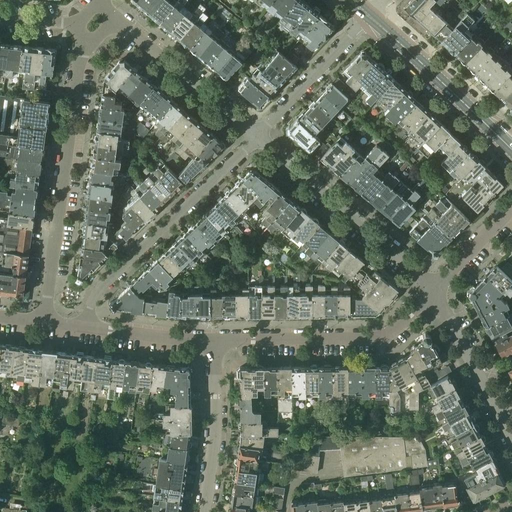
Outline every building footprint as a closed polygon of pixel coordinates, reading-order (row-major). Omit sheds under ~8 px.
[(151,15),(162,0),(146,0),(141,7),(151,15)] [(162,0),(151,15),(160,23),(178,2),(177,1),(175,0),(162,0)] [(178,2),(160,23),(170,31),(185,13),(188,10),(183,5),(187,0),(178,0),(177,1),(178,2)] [(273,0),(270,4),(271,4),(267,8),(274,14),(274,13),(281,19),(296,0),(273,0)] [(290,29),(291,29),(309,6),(309,5),(303,0),(296,0),(281,19),(286,23),(284,26),(289,30),(290,29)] [(435,35),(447,22),(431,7),(434,4),(432,2),(434,0),(410,0),(404,7),(415,17),(435,35)] [(185,13),(170,31),(180,39),(204,11),(206,8),(201,3),(190,16),(185,13)] [(315,7),(313,9),(309,6),(291,29),(296,34),(297,33),(302,37),(320,14),(321,12),(321,10),(316,7),(315,7)] [(220,11),(228,18),(231,14),(225,8),(223,7),(220,11)] [(204,11),(180,39),(190,48),(205,30),(205,29),(208,26),(203,22),(208,16),(204,11)] [(452,55),(454,52),(455,53),(473,34),(471,32),(467,36),(463,32),(474,20),(467,13),(455,26),(441,41),(449,48),(447,50),(452,55)] [(316,47),(323,40),(326,40),(328,37),(328,34),(333,29),(333,25),(327,21),(328,20),(320,14),(302,37),(309,42),(306,46),(312,51),(315,47),(316,47)] [(506,30),(511,35),(511,33),(511,23),(509,20),(503,25),(507,29),(506,30)] [(435,35),(441,41),(455,26),(453,24),(451,26),(447,22),(435,35)] [(205,30),(190,48),(199,56),(221,30),(216,26),(213,30),(208,26),(205,29),(205,30)] [(226,34),(221,30),(199,56),(208,63),(226,42),(222,39),(226,34)] [(465,63),(484,43),(489,38),(487,36),(484,38),(485,39),(484,41),(480,37),(480,38),(474,33),(473,34),(455,53),(461,59),(465,63)] [(226,42),(208,63),(218,71),(239,45),(235,41),(231,46),(226,42)] [(0,74),(6,75),(7,67),(10,45),(0,43),(0,74)] [(489,47),(484,43),(465,63),(470,68),(474,72),(494,52),(498,47),(496,45),(494,47),(495,48),(493,50),(490,46),(489,47)] [(19,72),(20,69),(23,46),(10,45),(7,67),(6,75),(13,76),(19,76),(19,72)] [(218,71),(226,78),(250,54),(239,45),(218,71)] [(34,47),(23,46),(20,69),(19,72),(26,73),(25,80),(24,79),(23,88),(29,89),(31,70),(34,47)] [(41,77),(45,48),(34,47),(31,70),(29,89),(34,90),(36,80),(41,81),(41,77)] [(298,69),(296,68),(297,67),(295,65),(286,57),(274,47),(270,52),(272,54),(268,59),(288,76),(292,72),(293,74),(298,69)] [(56,49),(45,48),(41,77),(41,81),(40,90),(39,97),(49,99),(50,91),(46,90),(47,82),(45,81),(46,77),(53,78),(53,73),(56,49)] [(286,57),(295,65),(299,59),(290,51),(286,57)] [(366,53),(366,52),(361,52),(361,54),(348,68),(344,73),(349,77),(346,80),(351,85),(358,78),(374,60),(366,53)] [(499,56),(494,52),(474,72),(480,77),(480,78),(484,81),(504,61),(508,56),(506,55),(504,57),(503,59),(499,56)] [(117,89),(120,85),(134,68),(124,59),(120,60),(115,65),(105,78),(111,83),(117,89)] [(260,70),(262,71),(278,86),(280,85),(281,86),(286,82),(284,80),(288,76),(268,59),(264,64),(261,62),(257,67),(260,70)] [(378,63),(374,60),(358,78),(351,85),(356,90),(359,87),(364,91),(384,70),(384,69),(384,66),(381,63),(378,63)] [(508,66),(504,61),(484,81),(490,87),(493,90),(494,90),(511,71),(511,67),(509,65),(508,66)] [(144,76),(134,68),(120,85),(130,93),(144,76)] [(387,69),(386,71),(384,69),(384,70),(364,91),(369,96),(366,99),(371,104),(374,101),(394,79),(395,79),(391,76),(392,76),(390,75),(392,73),(392,71),(390,69),(387,69)] [(248,77),(269,96),(278,86),(262,71),(260,70),(255,75),(253,73),(249,78),(248,77)] [(500,96),(502,99),(511,88),(511,71),(494,90),(494,91),(494,93),(497,97),(500,96)] [(140,102),(141,101),(155,85),(144,76),(130,93),(140,102)] [(262,104),(269,96),(248,77),(244,82),(246,83),(240,90),(257,104),(257,108),(262,107),(262,104)] [(324,93),(341,109),(350,100),(341,92),(347,85),(338,77),(332,84),(324,93)] [(111,83),(105,78),(103,93),(116,95),(116,91),(109,85),(111,83)] [(401,85),(394,79),(374,101),(379,106),(380,106),(385,110),(388,106),(389,108),(390,108),(406,90),(404,89),(405,88),(401,85)] [(155,85),(141,101),(145,104),(137,114),(142,118),(150,109),(164,93),(161,90),(162,89),(159,86),(158,88),(155,85)] [(511,88),(502,99),(505,101),(505,104),(508,108),(511,107),(511,108),(511,107),(511,88)] [(400,117),(401,119),(418,101),(411,95),(413,94),(409,90),(408,92),(406,90),(390,108),(389,108),(385,112),(396,122),(400,117)] [(116,95),(103,93),(101,106),(122,108),(122,102),(121,102),(115,101),(116,95)] [(167,96),(164,93),(150,109),(142,118),(149,124),(157,114),(160,118),(161,118),(174,102),(171,99),(173,97),(169,94),(167,96)] [(333,118),(341,109),(324,93),(315,102),(333,118)] [(0,94),(0,141),(43,147),(49,101),(0,94)] [(401,119),(398,122),(403,127),(408,132),(411,128),(413,129),(413,130),(429,112),(418,101),(401,119)] [(184,110),(174,102),(161,118),(160,118),(159,119),(164,123),(156,133),(161,138),(169,128),(184,110)] [(333,118),(315,102),(307,110),(325,127),(333,118)] [(122,108),(101,106),(99,118),(123,121),(125,109),(122,108)] [(179,136),(194,118),(184,110),(169,128),(161,138),(166,142),(174,132),(179,136)] [(325,127),(307,110),(298,120),(316,136),(325,127)] [(431,114),(429,112),(413,130),(413,129),(409,133),(414,138),(415,138),(420,142),(423,139),(425,140),(441,123),(435,117),(437,115),(433,112),(431,114)] [(123,121),(99,118),(98,130),(119,133),(121,134),(123,121)] [(204,127),(194,118),(179,136),(183,140),(175,150),(181,154),(189,145),(204,127)] [(316,136),(298,120),(291,128),(288,128),(288,132),(291,132),(308,147),(317,137),(316,136)] [(141,122),(138,126),(140,136),(143,138),(151,128),(147,125),(146,126),(141,122)] [(451,132),(441,123),(425,140),(418,148),(427,157),(431,153),(439,145),(451,132)] [(204,127),(189,145),(181,154),(186,159),(191,152),(196,156),(199,153),(214,135),(204,127)] [(119,133),(98,130),(96,143),(117,146),(129,147),(130,140),(118,139),(119,133)] [(452,133),(451,132),(439,145),(449,154),(460,142),(451,133),(452,133)] [(221,141),(214,135),(199,153),(207,160),(209,158),(211,159),(215,155),(214,154),(221,147),(224,147),(224,141),(221,141)] [(331,166),(350,145),(340,136),(337,139),(329,148),(321,157),(331,166)] [(43,147),(0,141),(0,154),(6,156),(19,157),(41,160),(43,147)] [(441,163),(450,171),(470,151),(469,151),(460,142),(449,154),(441,163)] [(117,146),(96,143),(94,156),(115,159),(116,153),(128,154),(129,147),(117,146)] [(315,152),(321,157),(329,148),(328,148),(325,145),(324,143),(315,152)] [(376,144),(364,158),(360,154),(341,174),(351,183),(370,162),(382,149),(376,144)] [(341,174),(360,154),(350,145),(331,166),(341,174)] [(388,153),(391,150),(385,145),(382,149),(370,162),(351,183),(362,192),(380,172),(376,168),(389,154),(388,153)] [(479,160),(470,151),(450,171),(450,172),(459,180),(461,179),(479,160)] [(207,160),(199,153),(196,156),(179,174),(185,181),(188,181),(196,173),(194,172),(207,160)] [(408,159),(412,163),(416,160),(411,155),(408,159)] [(115,159),(94,156),(93,169),(114,171),(115,165),(121,165),(121,160),(115,159)] [(166,161),(171,165),(175,160),(170,156),(166,161)] [(19,157),(17,171),(40,174),(41,160),(19,157)] [(475,182),(476,181),(488,168),(485,166),(485,163),(482,160),(480,160),(479,160),(461,179),(459,180),(463,185),(463,186),(466,189),(462,192),(463,193),(472,185),(475,182)] [(155,173),(174,192),(177,189),(179,189),(184,186),(183,184),(184,183),(165,164),(160,169),(159,167),(156,170),(153,167),(151,169),(155,173)] [(488,168),(476,181),(480,184),(479,186),(490,197),(503,183),(506,180),(499,174),(497,177),(488,168)] [(91,177),(91,181),(113,184),(114,179),(115,179),(116,172),(114,172),(114,171),(93,169),(90,170),(90,175),(91,177)] [(250,170),(243,177),(264,200),(270,195),(274,199),(280,191),(256,170),(250,170)] [(362,192),(371,200),(390,179),(397,172),(395,171),(392,174),(389,170),(384,176),(380,172),(362,192)] [(38,188),(40,174),(17,171),(16,178),(11,177),(10,184),(14,184),(15,185),(38,188)] [(390,179),(371,200),(381,208),(404,183),(396,176),(399,174),(397,172),(390,179)] [(432,172),(428,176),(434,181),(438,177),(432,172)] [(173,193),(174,192),(155,173),(151,178),(149,176),(146,179),(143,176),(142,178),(146,183),(164,202),(168,198),(169,199),(175,194),(173,193)] [(264,200),(243,177),(233,187),(248,203),(253,199),(260,206),(265,202),(264,200)] [(135,190),(137,192),(155,210),(155,211),(157,211),(161,207),(161,205),(164,202),(146,183),(142,178),(140,179),(143,183),(135,190)] [(426,178),(420,184),(419,185),(422,188),(425,186),(431,191),(435,186),(426,178)] [(115,184),(113,184),(91,181),(89,195),(113,198),(113,192),(119,193),(120,185),(115,184)] [(381,208),(391,216),(405,200),(410,195),(415,189),(419,185),(420,184),(419,182),(412,190),(408,187),(404,183),(381,208)] [(14,184),(12,194),(7,193),(8,190),(0,189),(0,196),(12,198),(36,201),(37,196),(39,194),(40,190),(38,188),(15,185),(14,184)] [(476,189),(472,185),(463,193),(462,195),(478,210),(478,209),(479,211),(485,205),(483,204),(490,197),(479,186),(476,189)] [(223,196),(242,216),(246,220),(251,215),(247,211),(252,206),(248,203),(233,187),(223,196)] [(415,189),(410,195),(405,200),(391,216),(400,224),(419,203),(414,199),(420,193),(415,189)] [(287,196),(280,191),(274,199),(268,205),(267,207),(271,210),(262,221),(267,226),(290,199),(287,196)] [(129,202),(145,220),(148,217),(150,217),(155,213),(155,211),(155,210),(137,192),(127,201),(129,202)] [(113,198),(89,195),(87,207),(108,210),(109,203),(112,204),(113,198)] [(11,203),(10,211),(34,215),(34,214),(36,213),(37,209),(35,208),(36,201),(12,198),(0,196),(0,204),(6,205),(6,203),(11,203)] [(223,196),(222,197),(221,196),(217,199),(219,200),(214,205),(234,226),(243,235),(245,234),(237,226),(236,227),(235,225),(238,222),(237,221),(242,216),(223,196)] [(432,201),(439,208),(460,228),(462,225),(465,225),(468,222),(468,219),(469,219),(446,197),(442,201),(440,199),(437,203),(434,199),(432,201)] [(282,229),(286,225),(300,207),(290,199),(267,226),(273,231),(277,225),(282,229)] [(124,226),(120,230),(126,238),(128,239),(135,232),(133,231),(139,226),(145,220),(129,202),(127,204),(130,207),(126,210),(124,208),(119,214),(122,217),(123,216),(127,220),(122,224),(124,226)] [(234,226),(214,205),(213,206),(212,205),(208,208),(209,210),(205,214),(224,234),(228,238),(230,237),(228,235),(227,235),(226,234),(229,231),(234,226)] [(111,211),(108,210),(87,207),(86,221),(107,223),(108,216),(110,217),(111,211)] [(301,208),(300,207),(286,225),(282,229),(281,231),(291,239),(293,236),(310,215),(306,212),(307,211),(303,207),(301,208)] [(423,210),(431,217),(452,236),(454,234),(455,235),(461,229),(460,228),(439,208),(435,212),(431,208),(428,212),(424,208),(423,210)] [(0,222),(33,227),(34,215),(10,211),(9,219),(0,217),(0,222)] [(219,239),(224,234),(205,214),(195,223),(215,244),(220,240),(219,239)] [(315,217),(313,218),(310,215),(293,236),(302,244),(305,241),(319,224),(318,223),(319,220),(315,217)] [(452,236),(431,217),(427,221),(423,217),(420,221),(416,217),(414,219),(418,223),(444,245),(446,242),(449,242),(452,239),(452,236)] [(106,230),(107,223),(86,221),(84,233),(105,236),(108,237),(108,231),(106,230)] [(29,255),(33,227),(0,222),(0,250),(2,251),(29,255)] [(211,248),(215,244),(195,223),(186,232),(205,252),(210,247),(211,248)] [(424,246),(426,245),(433,251),(433,253),(438,253),(438,250),(444,245),(418,223),(410,231),(419,239),(418,240),(424,246)] [(323,224),(320,224),(319,224),(305,241),(302,244),(302,245),(306,249),(305,251),(308,254),(304,259),(306,260),(329,232),(326,229),(326,226),(323,224)] [(122,242),(126,238),(120,230),(115,234),(122,242)] [(206,253),(205,252),(186,232),(182,235),(180,235),(177,238),(177,240),(177,241),(196,261),(201,256),(201,257),(206,253)] [(336,234),(332,235),(329,232),(306,260),(307,261),(311,256),(315,259),(317,257),(322,261),(339,240),(338,240),(338,236),(336,234)] [(108,255),(117,246),(113,242),(110,239),(108,237),(105,236),(84,233),(82,246),(102,248),(108,255)] [(110,239),(113,242),(117,246),(122,242),(115,234),(110,239)] [(332,269),(349,249),(345,245),(345,242),(342,240),(339,240),(322,261),(326,265),(326,266),(331,270),(332,269)] [(191,265),(196,261),(177,241),(167,250),(186,270),(191,265)] [(269,244),(266,249),(275,257),(279,252),(269,244)] [(102,263),(100,262),(108,255),(102,248),(82,246),(78,276),(84,278),(95,267),(96,269),(102,263)] [(352,249),(350,249),(349,249),(332,269),(340,275),(343,271),(347,275),(346,277),(344,276),(341,279),(345,283),(355,271),(364,261),(356,254),(356,251),(352,249)] [(0,262),(27,266),(29,255),(2,251),(0,250),(0,262)] [(167,250),(158,259),(173,275),(175,277),(176,279),(182,274),(186,270),(167,250)] [(275,257),(280,260),(283,256),(279,252),(275,257)] [(158,259),(148,268),(166,286),(170,282),(175,277),(173,275),(158,259)] [(502,267),(511,276),(511,275),(511,265),(508,261),(502,267)] [(27,266),(0,262),(0,294),(23,297),(27,268),(27,266)] [(511,279),(496,264),(487,274),(505,292),(508,294),(510,292),(511,290),(511,285),(511,286),(511,285),(511,279)] [(168,288),(166,286),(148,268),(137,279),(135,278),(131,282),(132,284),(131,285),(138,292),(138,291),(141,294),(146,290),(145,289),(150,283),(152,285),(153,283),(160,290),(168,288)] [(249,315),(251,317),(256,317),(257,315),(262,315),(262,285),(261,270),(258,270),(258,276),(260,276),(260,286),(249,286),(248,286),(248,288),(249,315)] [(358,274),(389,300),(392,296),(395,296),(398,292),(398,290),(398,289),(388,281),(388,278),(385,275),(382,275),(376,270),(371,275),(368,273),(364,276),(359,272),(358,274)] [(295,315),(300,315),(300,288),(299,273),(294,273),(294,288),(287,288),(287,315),(289,317),(293,317),(295,315)] [(313,288),(312,274),(311,274),(310,274),(310,285),(305,285),(305,288),(300,288),(300,315),(302,317),(306,317),(307,315),(312,315),(312,288),(313,288)] [(385,304),(389,300),(358,274),(356,275),(361,279),(358,283),(362,286),(357,292),(364,298),(379,310),(380,310),(383,310),(385,306),(385,304)] [(487,274),(478,283),(494,299),(497,302),(495,302),(496,305),(507,300),(506,299),(505,300),(501,296),(505,292),(487,274)] [(280,288),(275,288),(275,315),(276,317),(281,317),(283,315),(287,315),(287,288),(287,275),(285,275),(285,285),(280,285),(280,288)] [(275,315),(275,288),(274,276),(272,276),(272,285),(262,285),(262,315),(264,317),(269,317),(270,315),(275,315)] [(480,314),(493,307),(491,302),(494,299),(478,283),(475,286),(474,285),(468,291),(467,294),(471,301),(473,300),(480,314)] [(112,309),(117,307),(132,309),(143,311),(143,310),(145,295),(140,295),(138,292),(131,285),(120,295),(115,301),(110,302),(112,309)] [(312,288),(312,315),(313,315),(314,317),(318,317),(320,315),(325,315),(325,289),(325,285),(318,285),(318,288),(313,288),(312,288)] [(181,315),(182,315),(183,317),(188,317),(189,315),(196,315),(195,286),(188,286),(188,292),(180,293),(181,315)] [(207,317),(209,316),(211,316),(210,292),(203,292),(203,286),(195,286),(196,315),(202,316),(203,317),(207,317)] [(325,315),(327,316),(331,316),(333,315),(338,314),(337,289),(337,286),(331,286),(331,289),(325,289),(325,315)] [(337,289),(338,314),(340,316),(343,316),(345,314),(350,314),(350,287),(344,287),(344,289),(337,289)] [(211,316),(223,316),(223,291),(217,291),(216,288),(210,288),(210,292),(211,316)] [(231,315),(236,315),(236,293),(236,288),(223,288),(223,291),(223,316),(224,316),(226,317),(229,317),(231,315)] [(236,293),(236,315),(237,315),(238,317),(242,317),(244,315),(249,315),(248,288),(242,288),(236,288),(236,293)] [(171,314),(181,315),(180,293),(176,292),(176,290),(170,289),(169,297),(167,313),(167,314),(171,314)] [(145,293),(145,295),(143,310),(157,312),(159,314),(163,315),(165,313),(166,313),(166,314),(167,314),(167,313),(169,297),(166,297),(166,299),(158,298),(158,300),(152,299),(153,294),(145,293)] [(357,314),(364,314),(376,314),(376,315),(378,315),(380,313),(380,311),(379,310),(364,298),(357,298),(357,295),(352,295),(352,314),(356,314),(357,314)] [(510,305),(507,300),(496,305),(493,307),(480,314),(486,326),(510,313),(509,313),(506,307),(510,305)] [(496,344),(509,337),(507,333),(511,330),(511,323),(511,322),(511,313),(511,312),(509,313),(510,313),(486,326),(487,326),(486,328),(488,332),(490,333),(496,344)] [(422,340),(417,345),(427,364),(429,367),(434,365),(435,367),(443,363),(437,352),(438,352),(439,348),(437,344),(434,344),(433,344),(431,341),(431,338),(429,335),(426,334),(423,337),(422,340)] [(503,356),(511,351),(511,335),(509,337),(496,344),(495,346),(497,350),(500,351),(503,356)] [(12,373),(16,346),(1,345),(0,355),(0,374),(6,375),(6,373),(12,373)] [(424,389),(428,387),(431,384),(427,377),(427,378),(425,374),(423,375),(421,372),(423,371),(422,367),(427,364),(417,345),(417,346),(414,346),(411,349),(411,351),(406,356),(424,389)] [(26,377),(30,348),(25,348),(25,347),(20,347),(16,346),(12,373),(17,374),(16,380),(25,381),(26,377)] [(40,379),(44,350),(30,348),(26,377),(32,378),(32,382),(37,383),(37,388),(38,388),(40,379)] [(46,384),(46,382),(53,383),(54,379),(54,374),(57,352),(44,350),(40,379),(38,388),(40,388),(41,383),(46,384)] [(71,354),(57,352),(54,374),(54,379),(61,380),(60,385),(67,386),(71,354)] [(82,382),(82,378),(85,355),(84,355),(84,353),(77,352),(77,354),(71,354),(67,386),(73,387),(74,381),(82,382)] [(99,357),(85,355),(82,378),(89,379),(88,389),(95,389),(99,357)] [(105,355),(104,358),(99,357),(95,389),(101,390),(102,385),(109,386),(110,382),(113,359),(111,359),(112,356),(105,355)] [(424,389),(406,356),(389,366),(389,395),(389,412),(401,412),(401,396),(397,388),(404,385),(405,387),(408,387),(414,385),(413,386),(415,391),(410,394),(410,408),(411,408),(411,413),(419,413),(419,391),(423,389),(424,389)] [(119,360),(113,359),(110,382),(109,386),(108,398),(114,399),(116,386),(123,387),(126,361),(125,361),(125,360),(124,359),(123,359),(122,359),(121,359),(120,359),(119,359),(119,360)] [(136,387),(140,362),(131,361),(131,362),(126,361),(123,387),(129,387),(128,392),(136,393),(136,392),(136,387)] [(147,362),(146,363),(140,362),(136,387),(136,392),(149,393),(150,388),(153,364),(152,364),(152,363),(151,363),(150,362),(149,362),(148,362),(147,362)] [(167,365),(153,364),(150,388),(163,390),(167,365)] [(362,395),(376,395),(376,366),(375,366),(375,364),(367,364),(367,366),(362,366),(362,395)] [(376,366),(376,395),(389,395),(389,366),(388,366),(388,365),(387,365),(386,364),(385,364),(384,364),(383,364),(382,365),(381,366),(380,366),(376,366)] [(167,365),(163,390),(177,392),(180,367),(167,365)] [(305,396),(319,396),(319,367),(317,365),(312,365),(310,367),(305,367),(305,396)] [(324,367),(319,367),(319,396),(332,396),(332,367),(331,367),(331,365),(324,365),(324,367)] [(441,376),(452,371),(449,365),(438,370),(441,376)] [(177,392),(176,396),(176,400),(175,405),(191,405),(190,370),(191,369),(188,366),(187,367),(180,367),(177,392)] [(251,367),(251,394),(264,394),(264,367),(263,367),(262,366),(258,366),(257,367),(256,367),(251,367)] [(335,395),(349,395),(349,367),(348,367),(348,366),(335,366),(335,395)] [(362,367),(349,367),(349,395),(362,395),(362,366),(362,367)] [(251,395),(251,394),(251,367),(248,367),(240,367),(237,370),(237,378),(240,378),(240,396),(251,395)] [(278,367),(264,367),(264,394),(278,394),(278,367)] [(291,396),(292,396),(292,367),(278,367),(278,394),(278,412),(291,412),(291,396)] [(292,396),(305,396),(305,367),(292,367),(292,396)] [(437,369),(433,371),(437,379),(441,376),(438,370),(437,369)] [(455,387),(455,386),(456,386),(456,384),(458,384),(455,379),(454,380),(453,379),(452,380),(449,375),(441,379),(431,384),(428,387),(434,398),(437,397),(455,387)] [(456,388),(455,387),(437,397),(440,402),(432,406),(436,413),(462,400),(459,394),(461,392),(459,388),(456,388)] [(251,395),(240,396),(240,397),(238,399),(238,403),(241,405),(241,421),(260,421),(260,411),(254,411),(251,408),(251,395)] [(462,400),(436,413),(440,420),(447,416),(450,421),(468,412),(468,411),(470,409),(468,404),(465,405),(462,400)] [(156,419),(191,419),(191,413),(193,411),(193,407),(191,406),(191,405),(175,405),(165,405),(166,412),(156,413),(156,419)] [(451,436),(455,434),(474,424),(474,422),(474,421),(475,420),(475,418),(473,417),(472,416),(470,416),(468,412),(450,421),(442,425),(445,431),(448,430),(451,436)] [(19,426),(20,418),(0,415),(0,419),(3,420),(3,424),(19,426)] [(191,425),(191,419),(156,419),(156,425),(166,425),(166,433),(172,433),(191,433),(191,432),(193,430),(193,427),(191,425)] [(262,421),(260,421),(241,421),(241,426),(239,428),(239,430),(241,432),(241,434),(265,434),(277,434),(277,426),(269,426),(269,427),(267,427),(267,421),(262,421)] [(475,424),(474,424),(455,434),(458,439),(451,443),(454,449),(461,445),(480,435),(478,430),(478,429),(479,427),(479,426),(477,425),(476,424),(475,424)] [(189,448),(189,447),(192,446),(192,442),(190,440),(191,433),(172,433),(171,438),(168,438),(167,439),(166,443),(168,445),(169,445),(170,445),(189,448)] [(241,434),(239,445),(260,448),(263,448),(265,434),(241,434)] [(412,468),(427,466),(425,449),(419,437),(380,436),(376,436),(321,435),(319,450),(340,448),(344,477),(407,469),(406,456),(410,456),(412,468)] [(460,460),(466,456),(486,446),(483,441),(486,439),(484,435),(480,435),(461,445),(463,451),(457,454),(460,460)] [(190,456),(188,453),(189,448),(170,445),(169,445),(168,450),(163,450),(162,457),(187,461),(187,460),(190,459),(190,456)] [(258,460),(260,448),(239,445),(237,447),(237,451),(238,453),(238,457),(258,460)] [(472,468),(474,467),(492,457),(491,457),(494,454),(492,450),(488,450),(486,446),(466,456),(460,460),(462,465),(469,462),(472,468)] [(316,472),(319,456),(290,452),(288,464),(287,468),(316,472)] [(185,473),(187,461),(162,457),(160,457),(158,469),(185,473)] [(238,457),(235,459),(235,462),(236,465),(236,468),(257,471),(261,472),(263,460),(258,460),(238,457)] [(438,457),(434,460),(427,460),(428,466),(439,465),(438,457)] [(495,459),(493,458),(492,458),(492,457),(474,467),(477,472),(464,478),(469,486),(499,470),(496,464),(497,461),(495,459)] [(236,468),(235,473),(233,474),(232,478),(234,480),(234,481),(235,481),(255,484),(260,484),(262,485),(264,473),(261,472),(257,471),(236,468)] [(184,486),(185,473),(158,469),(156,482),(184,486)] [(505,483),(499,470),(469,486),(467,487),(474,500),(505,483)] [(417,511),(418,511),(423,510),(420,487),(419,474),(413,475),(410,475),(410,479),(409,479),(410,484),(411,484),(412,491),(395,493),(396,511),(408,511),(412,511),(417,511)] [(235,481),(234,485),(232,486),(231,490),(233,492),(232,492),(233,492),(258,496),(260,484),(255,484),(235,481)] [(182,499),(184,486),(156,482),(154,495),(182,499)] [(420,487),(423,510),(430,509),(430,506),(444,505),(444,500),(442,485),(441,483),(433,484),(433,486),(420,487)] [(455,483),(442,485),(444,500),(444,505),(450,504),(452,506),(455,505),(457,503),(458,503),(455,483)] [(284,494),(285,488),(275,486),(274,493),(284,494)] [(231,504),(251,507),(259,508),(261,496),(258,496),(233,492),(232,492),(233,493),(232,496),(232,497),(230,498),(229,502),(231,504)] [(371,511),(396,511),(395,493),(386,494),(386,497),(370,499),(371,511)] [(178,511),(179,511),(182,499),(154,495),(152,508),(178,511)] [(323,499),(317,500),(318,511),(344,511),(343,500),(323,502),(323,499)] [(371,511),(370,499),(352,501),(352,499),(343,500),(344,511),(371,511)] [(318,511),(317,500),(300,502),(300,500),(292,501),(293,511),(318,511)]
